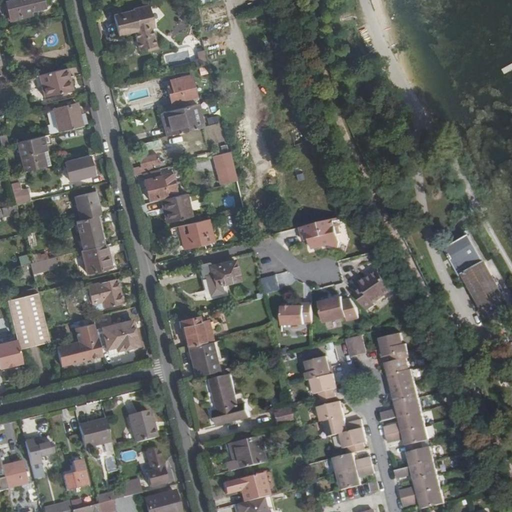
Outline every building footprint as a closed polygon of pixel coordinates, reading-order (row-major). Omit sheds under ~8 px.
[(24,12),(31,11),(44,8),(42,0),(12,0),(6,2),(10,21),(25,17),(24,12)] [(140,41),(142,50),(147,49),(145,42),(154,39),(151,29),(153,28),(147,5),(131,10),(131,11),(113,16),(118,35),(134,31),(136,42),(140,41)] [(145,42),(147,49),(156,47),(154,39),(145,42)] [(194,59),(196,67),(208,65),(204,50),(198,52),(199,58),(194,59)] [(73,91),(67,68),(39,75),(44,97),(73,91)] [(167,89),(171,104),(195,99),(189,75),(170,80),(172,87),(167,89)] [(58,132),(81,126),(76,102),(52,108),(58,132)] [(165,136),(203,127),(197,104),(165,112),(168,128),(164,129),(165,136)] [(160,113),(164,129),(168,128),(165,112),(160,113)] [(218,115),(207,118),(208,124),(220,122),(218,115)] [(24,172),(51,165),(46,146),(54,144),(52,134),(17,142),(24,172)] [(157,141),(135,146),(137,153),(158,148),(157,141)] [(230,151),(221,153),(222,159),(224,159),(232,157),(230,151)] [(139,159),(140,167),(141,169),(148,167),(159,164),(157,154),(139,159)] [(93,175),(88,156),(65,162),(69,180),(93,175)] [(224,159),(229,182),(237,180),(232,157),(224,159)] [(148,200),(176,193),(171,173),(161,175),(160,168),(142,173),(148,200)] [(12,191),(16,205),(29,201),(25,188),(12,191)] [(97,215),(101,214),(96,191),(74,196),(80,219),(97,215)] [(186,193),(160,200),(162,209),(166,208),(169,222),(192,216),(186,193)] [(18,213),(16,205),(1,208),(3,217),(18,213)] [(83,250),(104,245),(97,215),(80,219),(76,220),(83,250)] [(349,241),(343,218),(301,228),(303,236),(305,236),(310,235),(311,241),(306,242),(309,254),(327,250),(345,255),(349,241)] [(208,219),(178,226),(184,249),(214,242),(208,219)] [(484,262),(468,236),(446,249),(461,276),(463,274),(489,319),(511,306),(485,262),(484,262)] [(112,267),(106,243),(105,244),(106,244),(104,245),(83,250),(81,250),(87,273),(112,267)] [(28,257),(30,263),(48,258),(47,252),(28,257)] [(48,258),(30,263),(32,273),(58,267),(55,257),(48,258)] [(209,263),(198,265),(202,278),(205,277),(209,295),(222,292),(220,284),(239,279),(234,261),(210,266),(209,263)] [(362,286),(354,292),(366,312),(375,306),(373,304),(392,292),(379,273),(361,285),(362,286)] [(278,275),(263,277),(265,293),(281,291),(278,275)] [(117,279),(88,286),(90,295),(102,292),(105,308),(123,303),(117,279)] [(102,292),(90,295),(93,311),(105,308),(102,292)] [(49,341),(46,329),(37,293),(7,301),(16,339),(19,349),(49,341)] [(343,297),(320,303),(325,323),(347,318),(348,321),(356,320),(351,299),(344,301),(343,297)] [(304,323),(312,323),(312,304),(304,304),(303,307),(295,307),(281,307),(281,326),(304,326),(304,323)] [(181,321),(188,348),(207,343),(201,322),(200,323),(199,316),(181,321)] [(61,366),(102,355),(100,349),(98,338),(96,330),(93,317),(74,322),(79,343),(57,349),(61,366)] [(132,320),(102,328),(107,348),(109,353),(138,346),(132,320)] [(201,322),(207,343),(212,342),(213,342),(208,321),(201,322)] [(98,338),(100,349),(107,348),(102,328),(96,330),(98,338)] [(381,358),(408,351),(406,344),(404,344),(402,333),(380,338),(381,344),(382,349),(379,350),(381,358)] [(367,352),(363,335),(355,337),(359,354),(367,352)] [(359,354),(355,337),(346,339),(350,356),(359,354)] [(19,349),(16,339),(0,343),(0,367),(22,362),(19,349)] [(188,348),(195,377),(219,371),(212,342),(207,343),(188,348)] [(410,358),(408,351),(381,358),(383,365),(386,364),(388,375),(411,370),(408,358),(410,358)] [(306,373),(307,380),(311,379),(333,374),(331,367),(328,367),(327,360),(326,357),(305,362),(308,373),(306,373)] [(411,370),(388,375),(392,390),(416,384),(413,369),(411,370)] [(214,411),(217,426),(251,417),(247,402),(239,405),(231,374),(210,379),(218,410),(214,411)] [(320,400),(337,396),(335,389),(338,388),(335,374),(333,374),(311,379),(314,394),(318,393),(320,400)] [(416,384),(392,390),(396,404),(420,398),(416,384)] [(338,402),(337,396),(320,400),(322,407),(318,408),(321,422),(325,421),(345,416),(342,401),(338,402)] [(420,398),(396,404),(397,409),(399,418),(423,412),(420,398)] [(296,420),(293,407),(292,404),(274,409),(278,425),(296,420)] [(136,442),(157,437),(154,425),(152,426),(148,410),(129,415),(136,442)] [(396,418),(394,410),(381,413),(383,421),(386,421),(396,418)] [(423,412),(399,418),(401,423),(403,431),(426,425),(423,412)] [(345,416),(325,421),(328,436),(341,433),(364,428),(362,419),(347,423),(345,416)] [(110,439),(106,421),(90,425),(90,423),(79,425),(85,448),(111,442),(110,439)] [(397,423),(388,426),(385,427),(387,434),(399,432),(397,423)] [(426,425),(403,431),(405,440),(406,446),(423,442),(430,440),(426,425)] [(364,428),(341,433),(345,448),(349,447),(350,453),(355,452),(366,449),(364,443),(368,442),(364,428)] [(399,432),(387,434),(389,444),(392,443),(401,441),(399,432)] [(236,470),(264,463),(258,436),(229,444),(234,463),(225,465),(227,472),(236,470)] [(41,437),(25,441),(31,465),(46,462),(45,455),(54,453),(51,441),(42,444),(41,437)] [(113,448),(119,446),(118,442),(117,443),(115,438),(110,439),(111,442),(113,448)] [(423,442),(406,446),(411,466),(435,461),(432,446),(424,448),(423,442)] [(167,481),(158,447),(146,450),(151,471),(145,473),(149,486),(167,481)] [(350,453),(334,458),(338,474),(373,465),(371,457),(357,461),(355,452),(350,453)] [(75,473),(64,476),(67,490),(88,485),(85,471),(82,459),(72,461),(75,473)] [(435,461),(411,466),(413,475),(415,482),(439,476),(435,461)] [(22,462),(1,468),(6,488),(27,482),(22,462)] [(338,474),(342,490),(363,485),(361,477),(375,474),(373,465),(338,474)] [(408,467),(395,470),(397,479),(401,478),(410,475),(408,467)] [(238,480),(244,502),(269,496),(264,474),(238,480)] [(439,476),(415,482),(416,487),(418,495),(442,489),(439,476)] [(377,482),(370,484),(372,492),(379,490),(377,482)] [(315,494),(312,485),(305,487),(307,496),(315,494)] [(135,494),(138,493),(142,492),(140,486),(123,491),(124,497),(135,494)] [(413,487),(403,490),(400,491),(402,499),(415,496),(413,487)] [(442,489),(418,495),(420,503),(422,509),(427,508),(446,503),(442,489)] [(97,496),(98,503),(115,499),(124,497),(123,491),(112,493),(111,492),(97,496)] [(148,511),(180,511),(175,492),(145,499),(148,511)] [(134,511),(139,511),(135,494),(124,497),(115,499),(117,509),(117,511),(134,511)] [(92,495),(80,498),(81,503),(93,500),(92,495)] [(415,496),(402,499),(404,507),(407,506),(417,504),(415,496)] [(266,511),(263,498),(237,504),(238,511),(266,511)] [(98,503),(100,511),(105,511),(117,509),(115,499),(98,503)] [(62,511),(64,511),(72,510),(70,501),(43,508),(44,511),(62,511)] [(72,510),(72,511),(100,511),(98,503),(72,510)]
